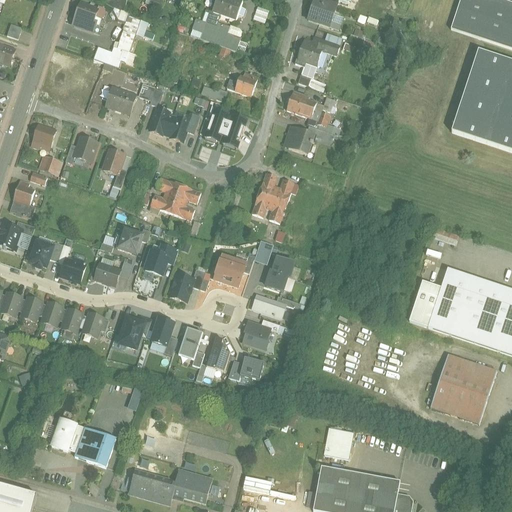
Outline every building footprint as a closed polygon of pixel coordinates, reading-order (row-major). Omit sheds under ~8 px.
[(127,0),(114,0),(113,9),(114,10),(125,14),(127,0)] [(243,4),(230,0),(218,0),(214,14),(237,23),(239,17),(242,9),(244,4),(243,4)] [(511,5),(494,0),(462,0),(452,31),(511,51),(511,5)] [(320,2),(319,1),(318,6),(315,5),(311,15),(319,17),(317,25),(330,29),(335,16),(337,8),(320,2)] [(98,10),(82,4),(74,28),(94,35),(97,27),(94,26),(96,18),(99,10),(98,10)] [(106,10),(99,8),(98,10),(99,10),(96,18),(102,20),(105,11),(106,10)] [(270,13),(258,9),(254,21),(265,25),(270,13)] [(125,14),(114,10),(116,22),(119,23),(126,25),(129,17),(130,15),(125,14)] [(344,19),(335,16),(330,29),(339,32),(344,19)] [(141,22),(129,17),(126,25),(120,44),(133,48),(137,36),(141,22)] [(141,22),(137,36),(144,39),(148,25),(141,22)] [(217,28),(207,25),(206,25),(197,22),(193,32),(203,35),(201,41),(237,54),(242,40),(228,35),(230,29),(219,25),(217,28)] [(23,30),(12,27),(8,38),(19,42),(23,30)] [(315,43),(307,40),(299,60),(298,59),(296,64),(306,68),(308,64),(318,68),(324,52),(338,57),(341,48),(316,39),(315,43)] [(133,48),(120,44),(120,45),(116,44),(114,49),(130,55),(131,55),(133,48)] [(15,53),(0,48),(0,64),(10,67),(15,53)] [(114,49),(113,54),(99,49),(95,61),(120,70),(122,63),(127,65),(130,55),(114,49)] [(511,64),(479,53),(452,135),(511,154),(511,64)] [(131,55),(130,55),(127,65),(133,67),(136,57),(131,55)] [(55,66),(47,90),(68,97),(70,89),(77,91),(82,75),(55,66)] [(249,76),(248,80),(241,78),(239,85),(231,82),(228,91),(252,99),(259,80),(249,76)] [(323,83),(302,76),(300,84),(309,87),(310,87),(320,91),(325,92),(327,87),(322,85),(323,83)] [(156,90),(144,86),(139,99),(151,103),(156,91),(156,90)] [(220,95),(207,90),(205,97),(223,104),(226,97),(224,97),(226,94),(221,92),(220,95)] [(164,94),(156,91),(151,103),(152,103),(151,106),(159,109),(164,94)] [(137,98),(122,93),(121,97),(112,93),(106,109),(131,117),(137,98)] [(308,98),(295,93),(288,112),(312,121),(318,106),(306,101),(308,98)] [(337,103),(328,99),(324,111),(331,114),(333,108),(335,109),(337,103)] [(237,116),(219,108),(216,115),(233,124),(237,116)] [(170,116),(158,112),(151,133),(163,137),(163,136),(167,138),(174,119),(169,118),(170,116)] [(331,117),(322,114),(318,127),(327,130),(331,117)] [(201,119),(193,116),(190,125),(187,134),(195,136),(201,119)] [(190,125),(174,119),(167,138),(172,139),(171,140),(184,144),(187,134),(190,125)] [(217,140),(214,142),(224,156),(245,140),(235,126),(224,135),(217,140)] [(219,128),(212,133),(217,140),(224,135),(219,128)] [(326,134),(310,128),(307,135),(317,138),(317,140),(323,142),(326,134)] [(55,136),(39,130),(32,149),(41,153),(43,148),(50,151),(55,136)] [(307,136),(296,132),(295,135),(291,134),(286,147),(290,148),(289,150),(308,157),(311,147),(312,147),(312,146),(314,146),(314,148),(317,140),(317,138),(307,135),(307,136)] [(68,140),(61,161),(66,162),(73,142),(68,140)] [(99,146),(82,140),(78,149),(75,159),(92,165),(99,146)] [(72,147),(66,164),(73,166),(75,159),(78,149),(72,147)] [(125,157),(111,152),(104,172),(118,177),(120,171),(125,157)] [(209,157),(212,161),(214,163),(220,159),(216,152),(209,157)] [(62,165),(44,159),(40,172),(58,178),(62,165)] [(120,171),(118,177),(114,188),(122,190),(128,173),(120,171)] [(47,181),(33,176),(30,184),(44,189),(47,181)] [(280,192),(274,190),(278,179),(267,176),(264,185),(263,185),(256,207),(253,216),(264,220),(267,209),(273,212),(270,222),(281,226),(284,216),(284,217),(292,195),(295,185),(284,182),(280,192)] [(344,183),(336,181),(331,179),(330,185),(337,187),(335,194),(340,195),(342,189),(342,188),(344,183)] [(168,195),(166,201),(155,197),(151,208),(161,211),(161,212),(171,216),(182,187),(171,183),(171,184),(161,180),(157,191),(168,195)] [(29,187),(20,184),(13,203),(14,204),(30,209),(35,194),(28,192),(29,187)] [(192,191),(182,187),(171,216),(182,220),(182,219),(192,223),(196,212),(187,209),(189,203),(198,206),(202,195),(192,191)] [(108,198),(115,200),(118,190),(111,188),(108,198)] [(152,196),(147,194),(143,204),(148,206),(152,196)] [(30,209),(14,204),(10,214),(31,222),(32,221),(29,220),(33,210),(30,209)] [(201,225),(195,223),(191,234),(197,236),(201,225)] [(36,230),(19,224),(17,230),(21,232),(20,235),(32,239),(36,230)] [(17,230),(4,226),(0,237),(2,238),(0,243),(0,247),(5,249),(4,251),(7,252),(8,251),(15,253),(19,242),(17,242),(20,235),(21,232),(17,230)] [(142,237),(125,231),(118,251),(133,256),(133,255),(136,256),(138,255),(142,243),(144,237),(142,237)] [(152,234),(144,231),(142,237),(144,237),(142,243),(148,245),(152,234)] [(431,240),(455,247),(458,238),(434,231),(431,240)] [(286,235),(280,233),(276,242),(283,244),(286,235)] [(295,238),(288,235),(285,245),(291,247),(295,238)] [(54,249),(38,244),(31,265),(37,267),(36,270),(42,272),(43,269),(47,270),(50,262),(54,249)] [(256,259),(254,263),(267,268),(274,248),(261,244),(256,259)] [(65,248),(55,245),(54,249),(50,262),(59,265),(65,248)] [(114,249),(103,245),(101,251),(112,255),(114,249)] [(71,250),(65,248),(59,265),(65,267),(67,262),(71,250)] [(160,256),(152,254),(146,272),(163,278),(166,271),(165,270),(167,265),(171,251),(163,249),(160,256)] [(179,254),(171,251),(167,265),(175,267),(179,254)] [(249,257),(246,267),(247,267),(244,274),(250,276),(254,263),(256,259),(249,257)] [(278,260),(273,275),(288,280),(290,280),(295,266),(278,260)] [(67,262),(65,267),(61,279),(81,285),(87,268),(84,267),(85,266),(84,264),(76,261),(75,262),(74,264),(67,262)] [(127,262),(122,277),(130,280),(135,265),(127,262)] [(233,265),(222,262),(215,282),(239,290),(244,274),(247,267),(246,267),(234,263),(233,265)] [(121,273),(101,266),(96,282),(116,288),(121,273)] [(206,275),(197,272),(194,282),(192,289),(201,292),(204,281),(206,275)] [(511,351),(511,292),(448,272),(442,292),(429,330),(510,357),(511,351)] [(273,275),(271,274),(267,289),(283,294),(288,280),(273,275)] [(194,282),(178,277),(170,299),(187,305),(192,289),(194,282)] [(210,283),(204,281),(201,292),(206,294),(210,283)] [(411,324),(429,330),(442,292),(424,286),(411,324)] [(22,300),(8,295),(7,298),(3,310),(1,315),(16,320),(18,313),(22,301),(22,300)] [(277,305),(258,298),(253,312),(282,322),(287,308),(277,305)] [(296,305),(279,299),(277,305),(287,308),(294,310),(294,309),(296,305)] [(43,305),(29,300),(28,303),(23,315),(22,320),(36,325),(38,318),(42,306),(43,305)] [(28,303),(22,301),(18,313),(23,315),(28,303)] [(63,310),(49,305),(48,308),(44,320),(42,325),(56,330),(59,323),(63,311),(63,310)] [(48,308),(42,306),(38,318),(44,320),(48,308)] [(69,313),(63,311),(59,323),(64,325),(69,313)] [(83,317),(69,312),(69,313),(64,325),(62,331),(76,336),(79,330),(83,318),(83,317)] [(104,321),(90,316),(88,320),(84,332),(83,335),(97,340),(100,333),(104,321)] [(88,320),(83,318),(79,330),(84,332),(88,320)] [(153,323),(141,319),(140,325),(145,327),(141,338),(147,340),(153,323)] [(109,323),(104,321),(100,333),(106,335),(109,323)] [(140,325),(128,321),(122,339),(128,341),(126,348),(137,351),(141,338),(145,327),(140,325)] [(160,321),(152,344),(166,349),(167,349),(171,339),(175,326),(160,321)] [(281,328),(264,322),(262,329),(271,332),(271,333),(278,335),(281,328)] [(262,329),(249,324),(246,335),(247,336),(244,345),(266,352),(270,342),(268,341),(271,333),(271,332),(262,329)] [(203,335),(188,330),(179,357),(194,362),(195,362),(198,353),(203,335)] [(0,356),(1,353),(3,353),(6,345),(9,346),(12,338),(0,334),(0,356)] [(167,349),(166,349),(164,356),(172,358),(178,341),(171,339),(167,349)] [(224,342),(217,340),(208,368),(207,369),(216,372),(216,371),(225,374),(231,356),(226,354),(227,349),(222,347),(224,342)] [(205,356),(198,353),(195,362),(194,362),(193,367),(201,370),(205,356)] [(498,373),(449,357),(432,410),(479,426),(480,427),(498,373)] [(265,365),(245,360),(244,366),(241,378),(260,383),(265,365)] [(244,366),(235,363),(229,380),(240,383),(241,378),(244,366)] [(208,368),(202,366),(199,376),(205,377),(207,369),(208,368)] [(124,410),(133,413),(140,392),(132,389),(124,410)] [(78,427),(62,421),(52,448),(68,454),(69,452),(78,427)] [(78,427),(69,452),(77,455),(86,430),(78,427)] [(117,441),(86,430),(77,455),(75,459),(107,470),(117,441)] [(354,435),(330,431),(329,435),(353,440),(354,435)] [(353,440),(329,435),(326,453),(350,457),(353,440)] [(350,457),(326,453),(325,457),(349,462),(350,457)] [(401,484),(322,469),(314,511),(411,511),(413,504),(409,499),(398,497),(401,484)] [(213,482),(179,472),(176,483),(136,472),(129,496),(171,507),(173,499),(181,501),(182,499),(206,506),(213,482)] [(239,490),(265,497),(268,484),(242,478),(239,490)] [(0,511),(33,511),(38,497),(0,486),(0,511)]
